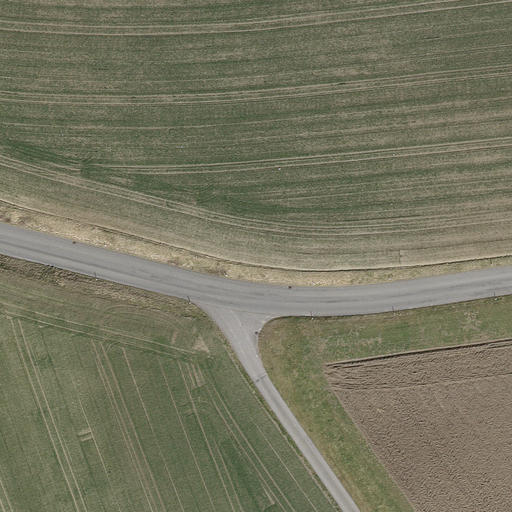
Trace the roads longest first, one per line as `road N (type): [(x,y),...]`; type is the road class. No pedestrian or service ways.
road 1 (tertiary): [(511,280),(352,301),(237,299),(0,238)]
road 2 (track): [(354,511),(262,380),(239,338),(237,299)]
